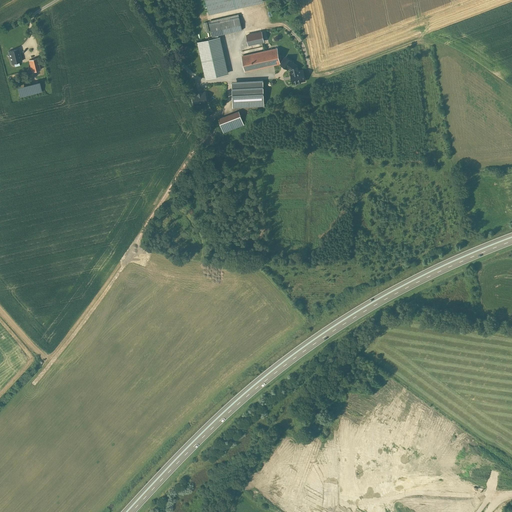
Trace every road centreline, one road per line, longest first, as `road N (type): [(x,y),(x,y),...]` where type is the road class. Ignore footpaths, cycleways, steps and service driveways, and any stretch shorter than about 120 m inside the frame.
road 1 (trunk): [(511,234),(421,273),(327,329),(215,417),(125,511)]
road 2 (trunk): [(134,511),(219,422),(331,333),(427,277),(511,241)]
